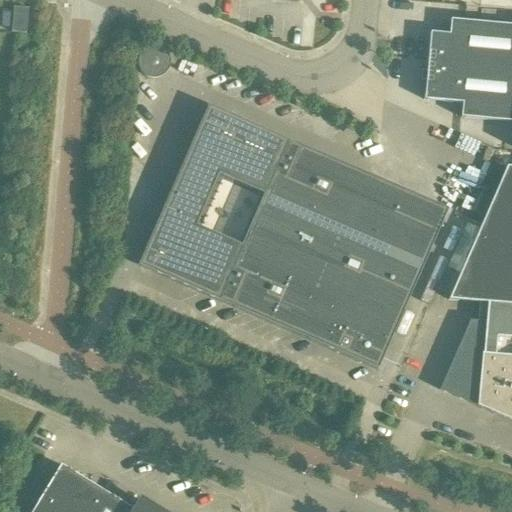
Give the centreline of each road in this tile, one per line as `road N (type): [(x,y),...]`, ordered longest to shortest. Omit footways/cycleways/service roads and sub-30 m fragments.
road 1 (unclassified): [(80,0),(52,344),(37,374)]
road 2 (unclassified): [(114,0),(303,76),(346,62),(357,47),(364,0)]
road 3 (residential): [(37,374),(294,486)]
